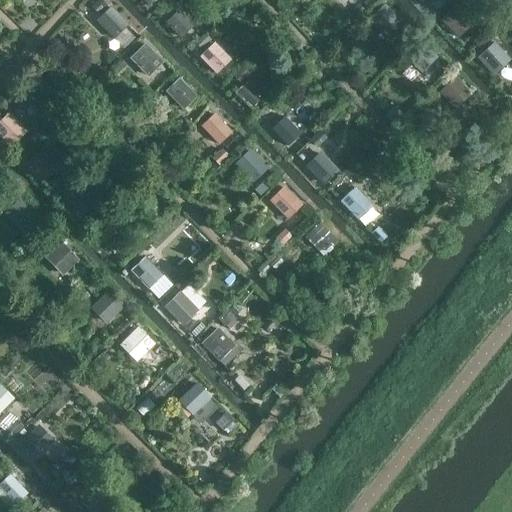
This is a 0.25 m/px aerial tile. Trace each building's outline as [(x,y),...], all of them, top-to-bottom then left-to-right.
[(398,19),(379,0),(375,0),(361,15),(381,35),(398,19)] [(135,30),(111,5),(95,20),(119,45),(135,30)] [(182,38),(197,24),(181,7),(166,21),(182,38)] [(230,60),(206,34),(190,49),(215,75),(230,60)] [(508,59),(488,40),(476,52),(495,72),(508,59)] [(129,58),(148,78),(167,61),(148,41),(129,58)] [(432,45),(412,61),(420,71),(440,55),(432,45)] [(460,90),(442,73),(429,87),(447,104),(460,90)] [(197,95),(176,75),(162,89),(183,109),(197,95)] [(248,78),(235,91),(253,108),(265,95),(248,78)] [(24,126),(5,104),(0,108),(0,133),(6,141),(24,126)] [(299,125),(278,104),(262,120),(284,141),(299,125)] [(216,111),(202,125),(221,143),(234,130),(216,111)] [(267,164),(246,145),(233,159),(254,178),(267,164)] [(42,146),(27,161),(46,179),(61,164),(42,146)] [(321,149),(306,164),(326,184),(341,169),(321,149)] [(365,197),(344,177),(330,192),(351,212),(365,197)] [(88,199),(69,179),(54,193),(73,213),(88,199)] [(298,199),(284,184),(270,196),(284,211),(298,199)] [(35,210),(16,187),(0,200),(0,203),(18,225),(35,210)] [(335,238),(315,217),(303,229),(323,249),(335,238)] [(70,245),(55,248),(58,264),(73,261),(70,245)] [(160,268),(139,247),(124,263),(145,283),(160,268)] [(184,323),(209,301),(190,280),(165,302),(184,323)] [(124,310),(102,287),(86,303),(109,325),(124,310)] [(221,316),(229,328),(241,320),(233,308),(221,316)] [(236,340),(211,319),(197,335),(221,357),(236,340)] [(140,324),(122,344),(138,360),(157,340),(140,324)] [(209,390),(190,374),(177,390),(195,406),(209,390)] [(0,382),(0,412),(16,396),(1,381),(0,382)] [(50,434),(31,414),(14,430),(33,450),(50,434)] [(22,485),(4,468),(0,472),(0,496),(7,503),(22,485)] [(104,488),(85,471),(69,489),(89,506),(104,488)] [(52,511),(41,502),(32,511),(52,511)]
